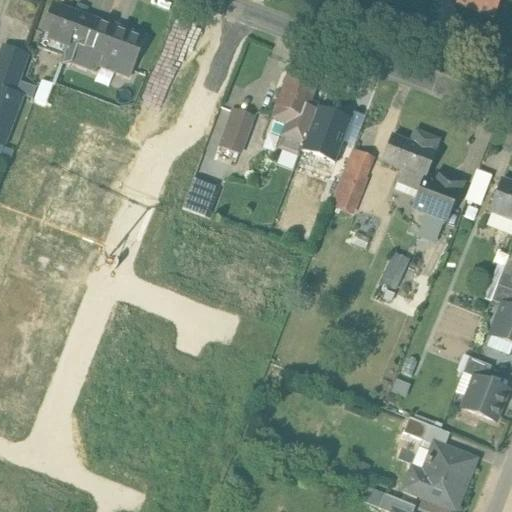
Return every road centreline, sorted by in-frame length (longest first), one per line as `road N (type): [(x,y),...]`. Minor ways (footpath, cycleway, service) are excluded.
road 1 (residential): [(106,281),(156,156),(193,131),(240,9)]
road 2 (residential): [(511,113),(240,9)]
road 3 (residential): [(34,461),(106,281)]
